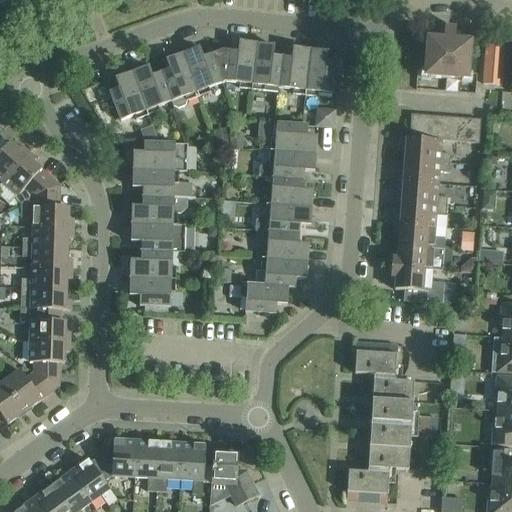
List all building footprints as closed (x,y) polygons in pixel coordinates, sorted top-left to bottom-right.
[(453,41),(453,42),(453,47),(444,47),(444,40),(427,39),(424,72),(429,78),(449,79),(462,80),(468,75),(471,42),(453,41)] [(250,90),(255,44),(239,42),(238,53),(222,51),(211,55),(222,84),(225,83),(239,84),(238,89),(250,90)] [(274,46),(255,44),(250,90),(264,92),(264,88),(278,89),(282,58),(273,57),(274,46)] [(482,85),(501,86),(504,47),(486,46),(484,66),(482,85)] [(208,89),(222,84),(211,55),(202,58),(199,48),(182,54),(198,98),(210,93),(208,89)] [(292,95),(304,96),(310,50),(292,49),(291,59),(282,58),(278,89),(293,91),(292,95)] [(310,50),(304,96),(317,98),(318,93),(332,95),(336,64),(326,63),(327,53),(310,50)] [(198,98),(182,54),(166,61),(169,70),(160,73),(173,108),(178,109),(184,107),(186,102),(198,98)] [(148,67),(131,73),(147,116),(159,112),(158,108),(171,103),(173,107),(173,108),(160,73),(152,77),(148,67)] [(147,116),(131,73),(115,79),(118,89),(109,92),(120,121),(134,116),(135,121),(147,116)] [(409,139),(421,140),(423,116),(411,115),(409,139)] [(423,116),(421,140),(433,141),(434,117),(423,116)] [(433,141),(441,142),(444,142),(446,117),(434,117),(433,141)] [(446,117),(444,142),(456,143),(457,118),(446,117)] [(456,143),(467,143),(469,119),(457,118),(456,143)] [(481,120),(469,119),(467,143),(479,144),(481,120)] [(260,124),(258,141),(271,143),(270,151),(316,155),(317,138),(307,137),(307,127),(302,127),(301,126),(300,126),(292,126),(287,125),(276,125),(260,124)] [(151,127),(140,131),(145,144),(158,144),(151,127)] [(225,129),(214,131),(217,147),(228,145),(225,129)] [(211,135),(203,139),(206,147),(215,144),(211,135)] [(405,149),(404,160),(449,163),(450,155),(441,154),(441,142),(433,141),(421,140),(409,139),(401,139),(400,149),(405,149)] [(230,141),(229,148),(242,149),(242,142),(230,141)] [(0,182),(1,184),(28,153),(21,147),(18,151),(9,143),(0,153),(0,182)] [(133,153),(132,171),(186,173),(186,145),(158,144),(145,144),(144,144),(143,154),(133,153)] [(211,150),(211,159),(221,159),(222,150),(211,150)] [(314,173),(316,155),(270,151),(269,165),(266,165),(259,169),(258,178),(303,181),(304,172),(314,173)] [(19,206),(33,198),(59,187),(32,163),(36,160),(28,153),(1,184),(17,197),(14,201),(19,206)] [(485,154),(484,166),(492,166),(496,164),(496,155),(485,154)] [(398,173),(398,182),(438,185),(439,172),(449,173),(449,163),(404,160),(403,173),(398,173)] [(142,189),(142,198),(187,199),(191,199),(192,185),(178,185),(178,173),(186,173),(132,171),(132,189),(142,189)] [(267,193),(266,206),(311,209),(313,191),(302,191),(303,181),(258,178),(258,179),(272,180),(271,193),(267,193)] [(401,204),(446,207),(447,198),(437,197),(438,185),(398,182),(397,192),(402,192),(401,204)] [(59,208),(59,187),(33,198),(33,229),(73,230),(73,220),(68,220),(68,209),(59,208)] [(494,211),(495,193),(483,192),(481,210),(494,211)] [(187,209),(187,199),(142,198),(142,208),(131,207),(131,225),(177,226),(177,216),(181,216),(187,209)] [(445,216),(446,207),(401,204),(400,216),(395,215),(394,225),(435,228),(436,215),(445,216)] [(311,209),(266,206),(265,216),(261,216),(254,220),(254,231),(268,232),(268,233),(299,235),(300,226),(310,227),(311,209)] [(140,252),(183,254),(184,227),(177,227),(177,226),(131,225),(130,243),(141,243),(140,252)] [(399,235),(398,247),(443,250),(444,239),(434,238),(435,228),(394,225),(394,235),(399,235)] [(208,228),(208,238),(218,238),(218,228),(208,228)] [(22,249),(67,250),(67,239),(72,239),(73,230),(33,229),(32,240),(22,240),(22,249)] [(298,244),(299,235),(268,233),(267,247),(263,247),(262,259),(307,263),(309,245),(298,244)] [(474,235),(462,235),(461,251),(473,252),(474,235)] [(221,243),(220,254),(232,255),(232,248),(227,243),(221,243)] [(442,272),(443,250),(398,247),(397,259),(392,258),(391,268),(442,272)] [(67,260),(67,250),(22,249),(22,258),(32,258),(31,270),(71,271),(72,261),(67,260)] [(183,254),(140,252),(140,262),(130,261),(129,279),(175,280),(175,268),(171,268),(171,254),(183,254)] [(256,272),(255,286),(295,289),(296,280),(306,280),(307,263),(262,259),(261,273),(256,272)] [(477,259),(470,259),(461,268),(460,274),(475,275),(477,259)] [(442,272),(391,268),(390,278),(396,278),(395,291),(404,291),(403,302),(442,305),(443,284),(431,283),(432,271),(442,272)] [(71,271),(31,270),(31,281),(21,281),(21,290),(66,291),(66,280),(71,280),(71,271)] [(175,280),(129,279),(129,297),(139,297),(139,307),(170,308),(170,293),(175,293),(175,280)] [(295,290),(295,289),(255,286),(242,285),(241,298),(246,298),(245,313),(275,315),(276,305),(287,306),(288,289),(295,290)] [(30,300),(30,310),(35,310),(60,311),(70,312),(71,301),(65,301),(66,291),(21,290),(20,300),(30,300)] [(505,317),(503,339),(511,339),(511,304),(502,304),(501,316),(505,317)] [(60,323),(60,311),(35,310),(30,310),(19,310),(19,322),(30,322),(29,342),(69,344),(70,334),(65,334),(65,323),(60,323)] [(511,339),(503,339),(501,362),(498,362),(497,373),(511,374),(511,339)] [(34,364),(34,374),(59,387),(59,364),(64,364),(64,353),(69,353),(69,344),(29,342),(29,364),(34,364)] [(356,344),(356,354),(364,355),(364,345),(356,344)] [(364,345),(364,355),(372,355),(372,345),(364,345)] [(372,355),(380,356),(380,346),(372,345),(372,355)] [(380,346),(380,356),(388,356),(388,346),(380,346)] [(388,346),(388,356),(396,357),(397,347),(388,346)] [(372,355),(364,355),(356,354),(355,374),(382,376),(382,381),(394,382),(396,357),(388,356),(380,356),(372,355)] [(21,372),(4,384),(25,413),(41,401),(40,400),(59,387),(34,374),(26,380),(21,372)] [(499,389),(498,413),(511,413),(511,378),(497,377),(496,389),(499,389)] [(373,380),(372,401),(412,404),(413,383),(394,382),(382,381),(373,380)] [(25,413),(4,384),(0,386),(0,416),(1,417),(7,425),(25,413)] [(379,425),(410,427),(410,425),(411,425),(412,404),(372,401),(371,422),(379,423),(379,425)] [(511,413),(498,413),(496,435),(492,435),(492,447),(511,448),(511,413)] [(419,427),(437,429),(437,420),(419,418),(419,427)] [(370,427),(369,448),(409,450),(411,430),(410,429),(410,427),(379,425),(379,427),(370,427)] [(436,438),(437,429),(419,427),(418,437),(436,438)] [(135,478),(137,443),(113,441),(113,453),(104,453),(90,463),(104,483),(112,477),(135,478)] [(160,444),(137,443),(135,478),(149,479),(148,492),(157,493),(160,444)] [(167,481),(180,481),(182,445),(160,444),(157,493),(166,493),(167,481)] [(182,445),(180,481),(193,482),(193,495),(202,496),(205,447),(182,445)] [(409,450),(369,448),(368,469),(376,469),(389,470),(408,471),(409,450)] [(494,463),(492,486),(511,486),(511,452),(491,451),(490,462),(494,463)] [(238,455),(213,454),(211,474),(211,485),(234,486),(237,492),(231,495),(236,508),(240,506),(258,497),(246,473),(237,472),(238,455)] [(88,461),(69,474),(90,504),(101,496),(109,506),(117,500),(104,483),(90,463),(88,461)] [(371,496),(379,496),(387,497),(389,470),(376,469),(376,474),(348,472),(347,494),(355,495),(363,495),(371,496)] [(69,474),(51,487),(69,511),(80,511),(90,504),(69,474)] [(511,510),(511,486),(492,486),(490,508),(487,508),(486,511),(510,511),(511,511),(511,510)] [(32,501),(40,511),(69,511),(51,487),(32,501)] [(354,503),(355,495),(347,494),(346,503),(354,503)] [(363,495),(355,495),(354,503),(362,504),(363,495)] [(362,504),(370,504),(371,496),(363,495),(362,504)] [(379,496),(371,496),(370,504),(378,505),(379,496)] [(379,496),(378,505),(387,505),(387,497),(379,496)] [(442,499),(440,511),(463,511),(464,501),(442,499)] [(40,511),(32,501),(16,511),(40,511)]
